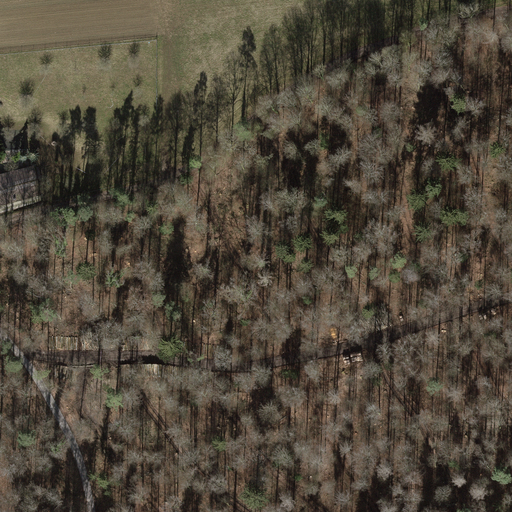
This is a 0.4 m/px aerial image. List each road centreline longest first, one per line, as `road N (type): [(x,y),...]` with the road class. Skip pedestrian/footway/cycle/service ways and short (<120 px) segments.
road 1 (track): [(511,8),(337,62),(171,177),(0,226)]
road 2 (track): [(24,353),(243,367),(352,348),(511,297)]
road 3 (track): [(87,511),(64,429),(0,321)]
